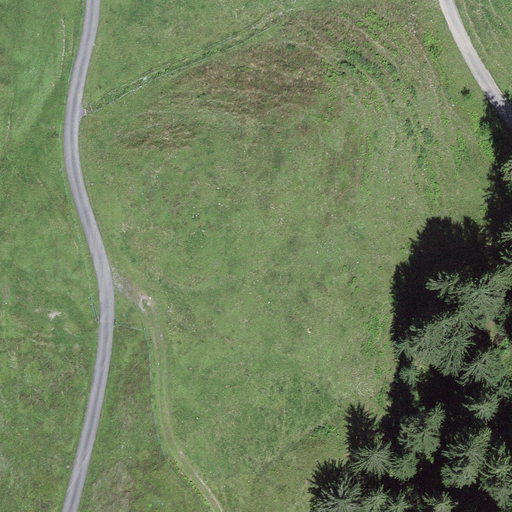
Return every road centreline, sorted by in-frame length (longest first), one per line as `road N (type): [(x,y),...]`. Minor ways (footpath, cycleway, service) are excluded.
road 1 (track): [(98,244),(156,328),(169,436),(218,511)]
road 2 (track): [(69,511),(102,361),(106,279),(98,244)]
road 3 (track): [(98,244),(68,130),(92,0)]
road 4 (track): [(447,0),(511,119)]
